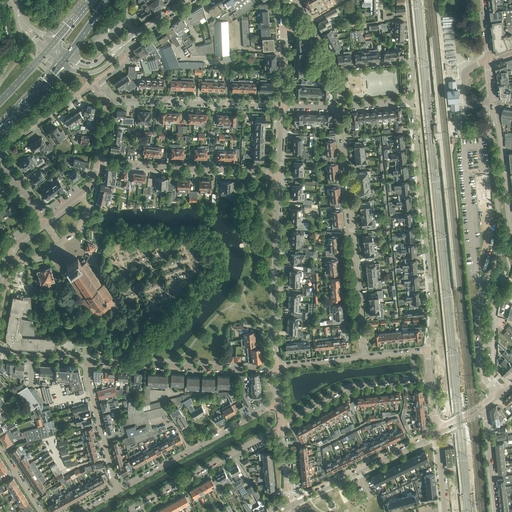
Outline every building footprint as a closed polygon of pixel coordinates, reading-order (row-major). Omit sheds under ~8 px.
[(141,7),(142,9),(143,10),(140,12),(141,14),(140,14),(141,16),(140,17),(140,18),(141,19),(142,19),(143,19),(145,18),(145,17),(152,13),(149,8),(150,8),(144,0),(138,0),(138,2),(141,6),(141,7)] [(151,7),(153,11),(156,10),(157,10),(159,8),(153,0),(145,0),(151,7)] [(153,0),(159,8),(161,7),(161,6),(164,4),(161,0),(153,0)] [(246,12),(249,10),(255,6),(253,4),(256,2),(254,0),(222,0),(220,2),(224,8),(231,3),(233,5),(229,8),(231,11),(235,9),(236,11),(233,13),(236,18),(244,12),(244,13),(246,12)] [(305,0),(304,1),(310,11),(314,9),(314,8),(314,7),(316,10),(317,9),(319,13),(328,7),(326,3),(327,3),(326,1),(327,0),(305,0)] [(220,11),(224,8),(220,2),(213,6),(219,15),(221,13),(220,11)] [(205,16),(202,5),(192,12),(198,21),(198,22),(200,21),(200,20),(205,16)] [(213,16),(214,15),(216,17),(219,15),(213,6),(208,9),(213,16)] [(336,8),(324,14),(326,17),(337,11),(336,8)] [(386,8),(383,9),(383,19),(389,19),(394,18),(393,15),(388,15),(386,16),(386,8)] [(506,18),(507,18),(506,8),(503,9),(499,10),(499,11),(490,12),(491,20),(506,18)] [(187,15),(187,16),(186,16),(192,26),(198,22),(198,21),(192,12),(187,15)] [(191,34),(188,36),(187,35),(184,30),(188,27),(186,24),(182,18),(180,20),(179,20),(178,21),(178,22),(174,25),(172,26),(181,39),(183,41),(192,55),(198,55),(195,46),(191,34)] [(319,25),(317,25),(321,31),(325,29),(327,28),(325,24),(329,22),(327,20),(327,18),(323,21),(318,23),(319,25)] [(208,24),(215,55),(223,54),(229,54),(229,47),(229,44),(229,41),(229,38),(228,35),(228,32),(228,29),(228,26),(228,23),(228,20),(223,21),(216,21),(215,19),(213,20),(208,24)] [(507,30),(507,25),(506,19),(491,21),(492,27),(494,26),(494,31),(492,31),(495,54),(505,51),(504,50),(504,49),(508,48),(508,49),(511,47),(511,34),(508,36),(507,34),(505,34),(504,30),(507,30)] [(183,41),(181,39),(172,26),(165,30),(169,36),(176,46),(183,41)] [(334,28),(323,34),(322,35),(326,40),(336,34),(337,33),(335,30),(334,28)] [(151,40),(156,48),(161,45),(161,44),(167,40),(168,41),(169,41),(168,39),(167,38),(169,36),(165,30),(151,40)] [(358,30),(350,31),(350,32),(350,38),(359,38),(358,30)] [(403,41),(403,39),(404,39),(404,36),(403,36),(404,33),(390,33),(387,33),(387,35),(390,35),(395,35),(395,39),(392,38),(392,41),(395,41),(395,40),(398,40),(398,39),(399,39),(399,41),(403,41)] [(339,39),(337,36),(338,36),(336,34),(326,40),(325,40),(329,46),(338,40),(339,39)] [(294,74),(294,75),(302,76),(302,74),(305,74),(305,69),(302,69),(303,61),(304,61),(304,50),(304,49),(307,49),(311,49),(311,46),(315,44),(311,36),(302,37),(296,38),(296,42),(295,42),(295,53),(294,53),(294,56),(295,56),(294,71),(295,71),(295,74),(294,74)] [(263,49),(274,49),(273,37),(262,38),(263,49)] [(150,39),(142,45),(147,53),(150,51),(152,55),(154,58),(155,57),(156,58),(148,61),(150,70),(166,69),(161,56),(159,52),(156,48),(151,40),(150,39)] [(161,45),(156,48),(159,52),(161,56),(166,69),(169,68),(169,69),(178,68),(178,64),(179,64),(178,63),(171,44),(169,45),(168,41),(167,40),(161,44),(161,45)] [(341,48),(340,46),(339,44),(340,43),(338,40),(329,46),(332,51),(332,50),(334,53),(338,50),(341,48)] [(211,42),(195,46),(199,55),(215,55),(211,42)] [(379,60),(379,55),(379,52),(381,52),(381,44),(375,45),(375,50),(372,50),(372,53),(373,62),(376,61),(377,60),(379,60)] [(149,73),(151,73),(150,70),(148,61),(147,57),(146,55),(148,54),(147,53),(142,45),(133,50),(136,54),(133,56),(134,56),(131,58),(134,63),(136,61),(137,61),(139,59),(141,61),(144,69),(134,70),(134,73),(135,73),(137,73),(142,73),(145,73),(149,73)] [(399,47),(395,47),(395,51),(396,59),(397,59),(399,59),(400,58),(402,58),(402,57),(403,57),(403,53),(403,47),(404,47),(404,46),(399,47)] [(338,64),(341,64),(342,65),(344,64),(344,55),(340,56),(338,53),(340,53),(338,50),(334,53),(336,56),(336,59),(338,59),(338,64)] [(274,72),(274,68),(275,68),(275,60),(265,59),(264,71),(274,72)] [(511,59),(496,65),(497,71),(511,70),(511,59)] [(135,67),(128,66),(128,70),(128,74),(127,75),(115,83),(119,88),(120,88),(121,90),(125,87),(128,91),(136,86),(137,73),(135,73),(134,73),(134,70),(135,67)] [(138,73),(137,86),(139,86),(139,87),(140,88),(142,88),(145,88),(145,78),(141,78),(141,73),(138,73)] [(166,86),(166,79),(160,79),(160,76),(157,76),(157,79),(157,88),(160,88),(160,89),(162,89),(162,88),(163,88),(163,86),(166,86)] [(167,78),(167,86),(170,86),(170,89),(171,89),(173,89),(174,89),(176,89),(177,80),(177,77),(172,77),(170,78),(167,78)] [(205,78),(205,80),(202,80),(202,79),(199,79),(198,87),(201,87),(201,90),(202,90),(202,91),(204,91),(204,90),(207,90),(207,78),(205,78)] [(230,78),(230,89),(232,89),(232,91),(233,91),(233,92),(235,92),(236,91),(238,91),(239,81),(233,81),(233,78),(230,78)] [(260,80),(260,91),(267,92),(267,93),(274,94),(274,88),(273,88),(273,83),(274,83),(267,83),(266,83),(266,80),(260,80)] [(459,100),(458,89),(457,89),(456,81),(449,82),(450,90),(449,90),(450,101),(451,101),(452,109),(459,109),(458,100),(459,100)] [(498,85),(499,92),(499,98),(509,100),(511,90),(511,89),(511,88),(511,86),(511,81),(507,82),(507,85),(505,85),(505,84),(498,85)] [(85,120),(88,118),(93,118),(95,107),(87,106),(86,111),(84,110),(83,109),(79,112),(85,120)] [(395,110),(394,110),(395,122),(396,126),(398,126),(398,120),(401,119),(401,118),(402,118),(402,114),(401,114),(400,109),(395,109),(395,110)] [(122,124),(130,124),(133,124),(133,118),(130,118),(126,118),(126,111),(116,111),(116,114),(115,114),(115,118),(122,118),(122,120),(121,120),(121,123),(122,123),(122,124)] [(79,120),(81,122),(85,120),(79,112),(72,116),(76,122),(79,120)] [(135,118),(135,124),(138,124),(138,123),(144,124),(145,112),(141,112),(138,112),(138,118),(135,118)] [(165,123),(165,121),(166,113),(159,112),(158,115),(156,115),(156,123),(165,123)] [(356,113),(350,114),(349,114),(351,128),(355,128),(356,130),(353,131),(353,133),(359,133),(358,126),(357,114),(356,114),(356,113)] [(253,114),(252,120),(252,122),(251,122),(251,123),(252,123),(265,123),(265,115),(261,115),(261,117),(257,116),(257,114),(253,114)] [(222,127),(223,115),(216,115),(216,118),(217,118),(217,122),(215,122),(214,127),(222,127)] [(229,127),(229,129),(232,129),(232,126),(240,126),(240,124),(241,119),(237,119),(237,116),(230,115),(229,127)] [(76,122),(72,116),(65,121),(69,127),(74,123),(76,126),(78,124),(76,122)] [(114,128),(113,135),(122,136),(122,133),(124,133),(125,131),(127,131),(133,132),(133,129),(128,128),(121,127),(118,126),(117,129),(114,128)] [(50,134),(50,135),(50,136),(50,137),(51,137),(52,137),(53,137),(56,142),(60,139),(61,141),(66,137),(62,130),(60,132),(57,127),(49,132),(50,134)] [(77,137),(77,141),(78,143),(80,143),(84,144),(84,142),(89,143),(90,136),(86,135),(86,131),(87,131),(79,129),(78,136),(77,137)] [(121,140),(122,136),(113,135),(112,141),(118,142),(118,144),(121,145),(125,145),(126,146),(126,143),(123,143),(124,140),(121,140)] [(335,147),(334,141),(336,140),(335,135),(324,137),(324,142),(325,142),(326,148),(335,147)] [(404,140),(403,135),(394,135),(395,138),(382,140),(382,143),(386,142),(395,141),(398,140),(398,141),(401,141),(404,140)] [(292,140),(292,142),(293,143),(293,146),(302,146),(303,143),(302,143),(302,140),(304,140),(304,136),(296,136),(296,139),(293,139),(293,140),(292,140)] [(358,141),(353,141),(354,148),(355,148),(367,146),(364,146),(364,143),(363,143),(363,142),(366,141),(366,137),(358,138),(358,141)] [(33,152),(39,148),(41,151),(43,150),(46,153),(53,149),(49,143),(46,145),(41,138),(34,143),(33,144),(33,143),(32,143),(31,144),(30,144),(30,145),(30,146),(30,147),(33,152)] [(141,151),(141,155),(148,156),(148,155),(149,146),(150,143),(142,142),(142,146),(143,146),(142,151),(141,151)] [(111,145),(110,152),(124,154),(125,145),(121,145),(118,144),(117,146),(111,145)] [(171,148),(171,153),(169,153),(169,157),(177,157),(177,144),(170,144),(170,148),(171,148)] [(208,150),(209,146),(201,146),(201,149),(200,149),(200,158),(208,159),(208,155),(206,155),(207,150),(208,150)] [(293,146),(293,152),(294,153),(296,153),(301,153),(301,157),(308,158),(308,152),(305,152),(305,146),(302,146),(293,146)] [(162,153),(160,153),(161,148),(155,147),(154,156),(162,157),(162,153)] [(192,154),(192,158),(200,158),(200,149),(201,147),(198,147),(198,149),(195,149),(194,154),(192,154)] [(326,155),(322,155),(323,160),(326,160),(338,159),(337,154),(336,154),(335,147),(326,148),(326,155)] [(215,159),(223,159),(224,150),(217,150),(217,155),(215,155),(215,159)] [(229,151),(229,159),(229,160),(237,161),(237,156),(239,156),(239,150),(236,150),(236,151),(229,151)] [(264,154),(251,153),(245,153),(245,157),(246,157),(252,157),(252,156),(253,156),(254,156),(255,156),(254,160),(259,160),(259,162),(263,162),(264,154)] [(25,162),(20,165),(24,171),(30,166),(31,168),(34,166),(33,165),(34,164),(35,166),(37,164),(38,167),(44,162),(42,158),(37,162),(33,155),(29,158),(28,157),(24,160),(25,162)] [(405,156),(391,158),(392,160),(395,160),(396,165),(405,164),(405,162),(406,162),(406,158),(405,158),(405,156)] [(86,161),(81,160),(74,159),(73,162),(71,162),(70,165),(84,168),(86,161)] [(338,159),(326,160),(327,165),(328,171),(337,171),(337,164),(338,164),(338,159)] [(45,171),(43,168),(47,166),(44,162),(38,167),(40,170),(33,175),(31,176),(33,179),(32,180),(34,182),(35,182),(36,183),(47,175),(44,172),(45,171)] [(393,173),(391,173),(407,171),(407,170),(407,169),(407,166),(405,166),(405,164),(395,165),(395,169),(392,170),(393,173)] [(122,171),(121,171),(121,170),(105,169),(104,182),(104,183),(106,183),(115,185),(116,172),(121,173),(122,171)] [(76,171),(75,170),(68,175),(69,177),(68,178),(70,181),(72,180),(73,182),(73,181),(73,182),(76,180),(75,179),(80,176),(76,171)] [(125,186),(124,186),(124,187),(129,189),(129,186),(130,182),(130,181),(127,180),(128,176),(127,176),(128,171),(125,171),(124,170),(123,170),(122,171),(121,173),(121,179),(125,179),(125,186)] [(339,177),(338,177),(337,171),(328,171),(329,178),(328,178),(328,183),(340,182),(339,177)] [(407,171),(391,173),(391,176),(393,176),(396,175),(397,181),(406,180),(406,177),(408,177),(408,173),(407,173),(407,171)] [(134,188),(135,184),(138,184),(138,181),(140,173),(139,173),(138,172),(137,172),(136,172),(133,172),(133,177),(132,177),(131,182),(130,182),(129,186),(129,189),(129,191),(131,192),(132,188),(134,188)] [(51,184),(47,178),(44,180),(45,183),(47,181),(50,185),(51,186),(46,190),(45,188),(42,190),(43,192),(45,196),(44,197),(44,198),(45,199),(46,199),(48,199),(50,198),(50,197),(57,192),(58,193),(52,185),(51,184)] [(155,181),(152,181),(152,186),(152,188),(154,188),(154,190),(161,190),(161,179),(155,178),(155,181)] [(55,183),(52,185),(58,193),(63,189),(61,187),(63,186),(60,182),(58,180),(57,179),(56,180),(54,182),(55,183)] [(169,184),(169,180),(167,180),(167,179),(161,179),(161,190),(171,191),(171,184),(169,184)] [(172,193),(172,201),(177,201),(177,193),(183,193),(183,180),(177,179),(177,183),(176,185),(175,185),(172,185),(172,193)] [(193,197),(190,197),(191,191),(189,191),(189,187),(189,180),(183,180),(183,193),(187,193),(189,193),(189,197),(189,202),(193,202),(193,197)] [(205,192),(205,180),(199,180),(199,183),(197,183),(197,188),(198,188),(198,192),(205,192)] [(211,181),(205,180),(205,192),(211,192),(211,188),(213,188),(213,183),(211,183),(211,181)] [(220,193),(225,193),(227,193),(227,181),(221,181),(221,183),(219,183),(219,188),(220,188),(220,193)] [(227,193),(227,196),(233,197),(233,191),(235,191),(235,182),(227,181),(227,193)] [(292,186),(292,189),(293,189),(293,192),(307,193),(307,192),(303,192),(303,190),(302,190),(302,185),(300,185),(300,181),(295,181),(295,185),(293,185),(293,186),(292,186)] [(340,187),(340,182),(328,183),(329,188),(330,188),(330,195),(340,194),(339,187),(340,187)] [(100,187),(99,190),(100,190),(99,191),(110,193),(111,194),(112,190),(113,188),(113,187),(119,188),(119,186),(117,186),(116,185),(115,185),(106,183),(105,186),(101,185),(100,187)] [(408,187),(394,188),(395,191),(395,192),(398,192),(399,196),(407,195),(407,193),(409,192),(409,189),(408,189),(408,187)] [(97,200),(96,203),(96,204),(97,205),(99,205),(100,205),(100,204),(104,204),(107,205),(108,201),(109,201),(110,196),(118,198),(118,196),(111,194),(110,193),(99,191),(97,200)] [(312,203),(312,200),(306,199),(307,193),(293,192),(293,199),(294,200),(296,200),(296,199),(301,199),(301,201),(303,201),(303,203),(312,203)] [(342,200),(340,201),(340,194),(330,195),(331,201),(330,201),(331,207),(342,205),(342,200)] [(399,201),(396,201),(396,204),(410,203),(410,201),(410,197),(407,197),(407,195),(399,196),(399,201)] [(369,201),(364,202),(359,202),(360,209),(361,209),(373,207),(373,200),(369,200),(369,201)] [(7,203),(0,208),(0,214),(1,216),(7,212),(10,216),(12,215),(12,216),(13,216),(12,215),(17,211),(12,204),(9,206),(7,203)] [(343,210),(342,205),(331,207),(331,211),(332,211),(333,218),(331,218),(329,218),(329,219),(342,218),(341,210),(343,210)] [(403,216),(397,217),(398,219),(398,220),(411,218),(411,216),(412,216),(411,213),(409,213),(409,211),(403,211),(403,214),(403,216)] [(292,215),(292,223),(295,223),(295,222),(297,222),(297,228),(296,228),(296,229),(309,230),(309,229),(309,226),(303,226),(304,222),(300,222),(301,218),(302,218),(302,215),(292,215)] [(332,230),(336,230),(341,230),(341,225),(343,225),(342,218),(329,219),(331,223),(332,223),(332,230)] [(404,225),(412,224),(411,218),(398,220),(390,220),(391,227),(395,226),(394,223),(398,223),(398,222),(404,222),(404,225)] [(375,219),(361,221),(362,227),(368,226),(368,227),(368,228),(375,228),(375,219)] [(341,233),(336,233),(331,232),(327,232),(327,238),(328,238),(329,244),(338,243),(338,237),(340,237),(341,233)] [(363,242),(364,242),(375,241),(375,236),(374,236),(372,235),(372,233),(368,233),(368,235),(363,236),(363,238),(362,238),(362,241),(363,241),(363,242)] [(289,241),(289,245),(294,245),(302,246),(302,241),(303,238),(300,238),(291,238),(291,241),(289,241)] [(414,242),(400,243),(401,249),(401,250),(401,252),(415,250),(414,248),(415,248),(415,245),(414,242)] [(95,247),(92,245),(88,243),(84,250),(91,253),(91,255),(97,258),(98,255),(92,252),(95,247)] [(337,250),(339,250),(338,243),(329,244),(329,251),(325,251),(326,256),(338,255),(337,250)] [(299,254),(289,254),(289,257),(290,257),(290,262),(296,262),(296,261),(299,261),(299,258),(304,258),(310,258),(312,258),(312,255),(314,255),(314,251),(305,251),(305,255),(304,254),(299,254)] [(338,255),(326,256),(327,263),(328,263),(328,267),(338,266),(337,260),(338,260),(338,255)] [(89,313),(92,311),(95,315),(113,302),(110,298),(112,297),(113,296),(112,295),(112,296),(110,292),(109,291),(108,290),(108,289),(107,289),(107,288),(108,287),(106,284),(105,285),(104,284),(104,283),(102,284),(98,279),(98,278),(97,277),(98,277),(96,274),(95,274),(94,273),(94,272),(92,270),(90,267),(86,262),(87,262),(86,261),(85,261),(84,259),(80,261),(78,258),(66,266),(69,269),(65,272),(66,274),(66,275),(67,275),(82,298),(80,299),(81,301),(80,301),(82,304),(83,304),(89,313)] [(402,265),(399,265),(399,268),(402,267),(416,266),(416,264),(417,264),(416,261),(413,261),(413,258),(405,259),(404,259),(405,262),(405,264),(402,265)] [(301,271),(304,272),(304,274),(313,274),(314,267),(303,266),(303,270),(298,269),(293,269),(293,271),(290,271),(289,278),(299,278),(300,275),(301,275),(301,271)] [(328,267),(328,271),(325,271),(325,275),(325,277),(328,276),(328,279),(329,279),(340,278),(340,273),(338,273),(338,266),(328,267)] [(399,268),(397,268),(398,272),(406,271),(406,275),(413,274),(413,272),(417,272),(416,266),(402,267),(399,268)] [(54,280),(50,267),(42,270),(42,268),(37,270),(39,279),(32,281),(28,280),(28,284),(32,284),(32,287),(33,287),(37,286),(39,290),(41,289),(40,285),(54,280)] [(407,280),(404,281),(404,283),(418,282),(418,280),(418,276),(414,277),(413,274),(406,275),(407,280)] [(289,278),(289,285),(292,285),(292,287),(301,288),(301,283),(299,283),(299,278),(289,278)] [(329,279),(330,282),(325,283),(326,286),(329,286),(341,285),(340,278),(329,279)] [(381,280),(380,280),(377,281),(368,281),(368,287),(374,287),(374,288),(376,288),(380,288),(380,287),(381,287),(381,280)] [(418,282),(404,283),(404,286),(407,286),(408,291),(415,290),(415,288),(419,287),(419,284),(418,284),(418,282)] [(403,299),(403,300),(406,299),(419,298),(419,292),(415,293),(415,290),(408,291),(408,297),(405,297),(403,297),(403,299)] [(340,301),(339,298),(341,298),(340,291),(331,292),(331,296),(330,296),(330,299),(331,299),(331,301),(332,301),(332,302),(333,301),(340,301)] [(23,296),(23,294),(22,293),(22,292),(21,292),(22,293),(22,294),(21,295),(17,294),(16,297),(13,296),(10,313),(10,314),(7,329),(8,330),(7,331),(6,333),(6,335),(6,337),(6,339),(7,341),(8,342),(7,343),(8,343),(9,344),(8,345),(9,344),(11,346),(12,347),(14,347),(16,348),(18,348),(20,348),(22,347),(22,348),(37,349),(37,348),(40,349),(55,350),(55,346),(58,347),(58,343),(59,341),(61,342),(61,343),(62,343),(60,341),(59,341),(58,340),(57,340),(56,340),(56,338),(34,337),(33,320),(21,318),(22,316),(21,316),(22,311),(32,310),(30,295),(23,296)] [(289,295),(288,302),(298,302),(300,303),(300,299),(300,294),(297,293),(292,293),(292,295),(289,295)] [(419,298),(406,299),(406,302),(409,302),(410,307),(418,306),(418,304),(421,303),(420,300),(419,298)] [(331,301),(331,302),(327,302),(327,306),(329,305),(329,308),(329,312),(333,312),(333,313),(342,312),(341,304),(334,305),(333,301),(332,302),(332,301),(331,301)] [(288,302),(288,309),(291,309),(291,311),(291,314),(294,314),(301,315),(311,315),(311,313),(309,313),(309,312),(299,311),(300,307),(298,307),(298,302),(288,302)] [(410,313),(407,313),(407,316),(416,315),(421,315),(421,313),(422,313),(421,309),(418,309),(418,306),(410,307),(409,307),(410,313)] [(370,311),(369,311),(370,314),(371,316),(377,315),(378,318),(384,318),(383,309),(370,310),(370,311)] [(324,321),(320,322),(320,325),(340,323),(340,321),(341,321),(341,319),(343,319),(344,319),(344,314),(342,315),(342,312),(333,313),(333,312),(329,312),(329,316),(332,316),(332,319),(327,320),(324,320),(324,321)] [(288,319),(287,326),(297,326),(297,323),(299,323),(299,318),(301,318),(301,315),(294,314),(294,317),(291,317),(291,319),(288,319)] [(109,324),(105,319),(101,322),(105,327),(109,324)] [(243,325),(235,326),(235,330),(239,329),(239,333),(244,333),(245,339),(254,338),(254,332),(253,332),(253,330),(250,331),(250,332),(248,332),(248,328),(244,329),(243,325)] [(287,326),(287,333),(290,333),(290,335),(302,335),(302,329),(300,329),(300,326),(297,326),(287,326)] [(511,338),(505,332),(503,334),(511,342),(511,338)] [(378,333),(373,334),(369,334),(371,339),(373,339),(373,343),(376,343),(376,344),(378,344),(378,343),(379,342),(378,333)] [(339,347),(342,346),(343,347),(347,347),(347,342),(345,343),(345,339),(345,337),(343,337),(342,334),(340,334),(340,335),(338,335),(338,336),(338,339),(339,347)] [(310,338),(310,337),(302,338),(303,339),(303,341),(304,350),(306,350),(306,351),(310,351),(309,341),(311,341),(310,338)] [(318,350),(321,349),(320,341),(320,338),(315,338),(313,339),(314,349),(318,349),(318,350)] [(498,351),(505,358),(509,362),(510,361),(511,363),(511,352),(511,351),(509,353),(498,343),(498,351)] [(254,345),(247,346),(248,352),(248,356),(252,355),(261,354),(261,348),(254,348),(254,345)] [(498,359),(500,359),(505,365),(505,366),(507,367),(506,368),(510,372),(511,370),(511,366),(508,363),(509,362),(505,358),(504,360),(501,357),(501,358),(500,357),(498,359)] [(498,360),(498,362),(500,364),(503,368),(502,369),(502,370),(500,372),(500,373),(504,376),(507,374),(507,375),(510,372),(506,368),(507,367),(505,366),(505,365),(500,359),(498,359),(498,360)] [(23,382),(24,369),(24,364),(7,363),(7,369),(6,371),(11,371),(11,376),(15,376),(20,376),(20,378),(20,381),(22,383),(23,382)] [(55,375),(55,379),(69,380),(71,389),(83,386),(81,378),(80,376),(80,373),(78,367),(74,367),(70,366),(69,367),(65,366),(63,366),(60,366),(55,366),(55,375)] [(94,371),(93,376),(94,377),(94,380),(102,381),(103,372),(103,371),(94,371)] [(115,389),(115,395),(122,393),(122,385),(123,372),(118,372),(118,380),(120,381),(120,389),(115,389)] [(139,373),(138,373),(137,372),(136,372),(135,373),(134,373),(134,382),(134,385),(138,385),(138,388),(142,388),(142,379),(141,379),(141,374),(139,373)] [(184,374),(179,374),(176,373),(176,374),(171,374),(171,385),(183,385),(184,374)] [(167,386),(167,375),(162,374),(160,374),(148,374),(148,375),(147,375),(147,377),(148,377),(147,385),(167,386)] [(239,375),(239,389),(260,387),(259,381),(250,382),(244,382),(244,375),(239,375)] [(198,388),(199,377),(194,377),(194,376),(192,376),(192,377),(187,377),(186,387),(198,388)] [(229,391),(233,388),(233,386),(229,386),(230,377),(225,376),(223,376),(218,376),(217,387),(229,388),(229,391)] [(214,389),(214,378),(209,378),(209,377),(207,377),(207,378),(202,377),(201,388),(214,389)] [(36,407),(42,403),(41,402),(43,401),(34,389),(27,388),(26,386),(25,387),(23,383),(23,382),(22,383),(17,387),(15,388),(12,385),(18,392),(18,393),(29,410),(36,406),(36,407)] [(18,392),(17,392),(18,393),(18,392),(12,385),(8,388),(14,395),(17,392),(18,392)] [(104,389),(97,391),(99,399),(100,399),(115,395),(115,389),(115,386),(112,387),(104,389)] [(257,399),(257,398),(261,397),(260,391),(260,387),(239,389),(239,392),(246,405),(250,403),(257,399)] [(219,392),(218,393),(219,396),(219,397),(227,396),(230,401),(229,402),(230,403),(222,408),(224,412),(226,417),(230,414),(238,410),(234,403),(240,400),(233,388),(229,391),(225,392),(219,392)] [(410,395),(410,397),(422,396),(421,390),(418,391),(417,388),(411,389),(411,390),(411,392),(411,395),(410,395)] [(203,392),(182,395),(183,401),(190,397),(195,396),(203,395),(203,392)] [(182,401),(180,402),(182,404),(184,403),(186,406),(184,406),(185,407),(187,406),(191,412),(192,415),(195,419),(206,412),(203,408),(202,406),(198,408),(195,410),(192,405),(190,403),(193,402),(190,398),(190,397),(183,401),(182,401)] [(362,397),(355,397),(356,401),(353,402),(355,406),(361,405),(361,410),(364,410),(362,397)] [(100,402),(100,403),(100,404),(101,404),(101,407),(118,402),(117,400),(116,400),(113,401),(112,398),(110,399),(108,399),(101,401),(100,401),(100,402)] [(349,415),(351,414),(351,413),(356,410),(354,406),(355,406),(353,402),(350,403),(348,400),(342,403),(349,415)] [(144,402),(143,412),(154,409),(152,403),(149,404),(150,401),(144,401),(144,402)] [(118,402),(101,407),(102,409),(102,410),(102,411),(103,411),(103,412),(109,410),(110,412),(115,410),(114,406),(119,405),(118,402)] [(128,402),(128,415),(128,416),(136,414),(139,424),(137,426),(141,440),(153,435),(159,433),(158,433),(167,430),(165,425),(152,429),(148,419),(166,414),(164,406),(163,407),(160,407),(157,408),(154,409),(143,412),(144,402),(128,402)] [(188,423),(185,419),(180,411),(183,409),(181,406),(179,402),(177,403),(175,403),(178,407),(170,413),(179,428),(188,423)] [(51,412),(49,405),(44,406),(44,407),(43,406),(43,405),(42,403),(36,407),(40,415),(51,412)] [(345,413),(347,416),(349,415),(342,403),(338,406),(343,415),(345,413)] [(84,405),(84,404),(72,407),(73,413),(89,409),(88,404),(84,405)] [(341,417),(340,416),(343,415),(338,406),(335,408),(334,409),(340,420),(340,422),(343,420),(341,417)] [(507,419),(505,416),(500,409),(497,410),(497,406),(496,406),(491,410),(490,411),(492,418),(497,417),(496,415),(498,415),(498,416),(501,415),(502,419),(503,419),(504,422),(507,419)] [(217,423),(225,419),(220,409),(216,411),(218,415),(214,417),(217,423)] [(332,409),(329,411),(333,418),(335,417),(338,421),(340,420),(334,409),(332,410),(332,409)] [(89,410),(75,414),(75,417),(79,416),(79,419),(91,416),(89,410)] [(9,411),(2,417),(0,418),(0,425),(1,425),(0,423),(0,421),(2,420),(11,414),(9,411)] [(112,422),(110,417),(115,416),(113,411),(109,412),(103,414),(108,433),(114,432),(112,422)] [(324,414),(331,425),(333,424),(332,422),(334,421),(333,418),(329,411),(324,414)] [(137,426),(139,424),(136,414),(128,416),(129,418),(118,421),(119,425),(120,425),(122,433),(126,432),(127,437),(123,439),(125,442),(126,446),(130,444),(136,442),(141,440),(137,426)] [(319,416),(325,426),(327,425),(328,426),(331,425),(324,414),(319,416)] [(499,419),(502,419),(501,415),(498,416),(498,415),(496,415),(497,417),(492,418),(493,427),(500,426),(499,419)] [(317,419),(315,419),(321,430),(323,429),(322,427),(325,426),(319,416),(316,418),(317,419)] [(395,418),(391,419),(392,422),(393,424),(396,422),(400,430),(397,431),(400,438),(405,435),(403,432),(405,432),(402,427),(401,424),(397,417),(396,418),(395,418)] [(41,418),(36,420),(38,428),(45,426),(43,422),(41,418)] [(91,418),(89,418),(86,419),(76,421),(77,425),(81,424),(82,428),(89,426),(89,425),(92,424),(92,423),(93,422),(92,421),(91,418)] [(313,419),(310,421),(315,430),(318,429),(319,431),(321,430),(315,419),(314,420),(313,419)] [(45,426),(46,429),(52,428),(51,423),(54,422),(53,420),(43,422),(45,426)] [(310,421),(306,424),(312,435),(314,434),(313,431),(315,430),(310,421)] [(0,427),(0,434),(3,433),(11,428),(13,427),(16,425),(14,422),(11,424),(7,426),(6,424),(2,427),(2,426),(0,427)] [(306,424),(301,426),(305,434),(308,432),(310,437),(312,435),(306,424)] [(21,432),(22,438),(26,437),(27,442),(49,436),(46,429),(45,426),(38,428),(35,428),(24,431),(21,432)] [(307,436),(305,434),(301,426),(298,428),(299,429),(297,430),(298,432),(296,433),(302,443),(303,442),(303,443),(307,442),(306,441),(304,438),(307,436)] [(397,431),(394,432),(392,428),(391,426),(389,427),(390,429),(395,440),(400,438),(397,431)] [(46,429),(49,436),(50,437),(54,435),(53,431),(55,430),(54,427),(52,428),(46,429)] [(94,432),(92,427),(85,429),(86,432),(84,432),(82,432),(82,433),(81,433),(82,434),(81,434),(81,435),(94,432)] [(390,429),(388,430),(390,434),(389,435),(388,432),(386,433),(391,442),(391,444),(395,442),(394,441),(395,440),(390,429)] [(3,434),(0,435),(0,438),(0,439),(1,439),(2,442),(15,434),(13,432),(11,433),(9,430),(6,432),(3,434)] [(355,436),(359,445),(361,444),(362,446),(363,446),(368,455),(372,453),(372,452),(368,445),(366,446),(364,443),(362,444),(358,435),(359,435),(357,431),(353,433),(355,436)] [(81,435),(83,441),(93,438),(95,437),(94,432),(81,435)] [(6,447),(12,443),(15,441),(13,438),(15,436),(17,439),(20,437),(18,433),(16,434),(16,433),(15,434),(2,442),(4,444),(4,445),(4,446),(5,446),(6,447)] [(383,434),(383,433),(381,434),(386,445),(391,442),(386,433),(383,434)] [(177,444),(173,437),(171,438),(169,435),(168,435),(167,434),(165,436),(166,438),(167,437),(172,446),(177,444)] [(173,437),(177,444),(182,441),(179,434),(173,437)] [(379,436),(376,437),(378,440),(381,447),(386,445),(381,434),(379,435),(379,436)] [(167,437),(166,438),(162,440),(167,449),(172,446),(167,437)] [(373,438),(371,439),(377,449),(381,447),(378,440),(376,437),(374,439),(373,438)] [(370,441),(367,442),(368,445),(372,452),(377,449),(371,439),(369,439),(370,441)] [(162,440),(158,442),(157,443),(162,452),(167,449),(162,440)] [(144,445),(146,449),(147,448),(152,457),(155,456),(155,457),(157,456),(157,455),(153,448),(151,449),(150,447),(149,448),(146,443),(144,445)] [(157,443),(152,446),(153,448),(157,455),(162,452),(157,443)] [(362,458),(368,455),(363,446),(362,446),(361,444),(359,445),(357,446),(358,448),(357,448),(362,458)] [(13,456),(24,450),(24,449),(21,451),(19,446),(10,452),(13,456)] [(354,447),(351,449),(352,449),(357,459),(357,460),(362,458),(357,448),(358,448),(357,446),(354,448),(354,447)] [(449,447),(445,448),(446,466),(455,465),(454,447),(449,447)] [(95,448),(88,450),(88,453),(85,453),(85,455),(81,456),(81,457),(97,453),(95,448)] [(146,449),(142,451),(147,460),(152,457),(147,448),(146,449)] [(352,449),(349,451),(348,449),(346,450),(352,462),(357,459),(352,449)] [(22,456),(24,455),(26,453),(24,450),(13,456),(16,461),(18,459),(22,456)] [(135,453),(141,464),(146,461),(142,454),(140,450),(135,453)] [(347,464),(352,462),(346,450),(344,451),(347,456),(344,457),(347,464)] [(45,460),(51,456),(48,451),(42,455),(45,460)] [(424,451),(420,454),(424,462),(428,459),(429,460),(429,459),(425,451),(424,451)] [(22,456),(18,459),(20,463),(27,459),(31,456),(32,456),(31,455),(30,452),(29,452),(26,453),(24,455),(22,456)] [(141,464),(135,453),(129,456),(131,460),(132,460),(131,461),(133,463),(135,467),(141,464)] [(420,453),(415,456),(419,464),(424,462),(420,454),(420,453)] [(337,455),(343,466),(347,464),(344,457),(341,458),(339,454),(337,455)] [(336,458),(333,459),(338,469),(343,466),(337,455),(335,456),(336,458)] [(51,456),(45,460),(47,464),(54,460),(51,456)] [(415,456),(410,458),(414,466),(419,464),(415,456)] [(78,464),(76,458),(64,462),(67,467),(78,464)] [(410,458),(405,461),(409,469),(414,466),(410,458)] [(23,468),(30,463),(27,459),(20,463),(23,468)] [(327,460),(333,471),(338,469),(333,459),(330,460),(329,459),(327,460)] [(325,466),(328,473),(333,471),(327,460),(325,461),(328,465),(325,466)] [(23,468),(26,472),(36,465),(33,461),(30,463),(23,468)] [(405,461),(400,463),(404,471),(409,469),(405,461)] [(94,464),(96,470),(95,468),(104,465),(103,462),(94,464)] [(229,468),(232,473),(235,479),(239,477),(238,474),(241,472),(237,464),(235,463),(233,465),(233,466),(229,468)] [(400,463),(395,465),(395,466),(399,474),(404,471),(400,463)] [(53,472),(59,468),(56,464),(51,467),(50,468),(53,472)] [(36,465),(26,472),(28,476),(35,472),(39,469),(36,465)] [(119,469),(117,470),(120,475),(123,474),(124,475),(126,473),(126,472),(128,471),(132,469),(130,465),(128,466),(127,465),(125,465),(124,466),(120,468),(120,467),(119,468),(119,469)] [(395,466),(391,468),(395,476),(399,474),(395,466)] [(56,476),(62,473),(59,468),(53,472),(56,476)] [(391,468),(386,470),(390,478),(395,476),(391,468)] [(35,472),(28,476),(31,480),(42,473),(39,469),(35,472)] [(223,483),(226,482),(228,485),(231,483),(228,477),(224,471),(224,472),(223,470),(221,471),(222,473),(219,474),(218,473),(216,474),(216,476),(219,482),(222,480),(223,483)] [(386,470),(381,473),(385,481),(390,478),(386,470)] [(314,477),(313,477),(311,478),(301,479),(302,486),(307,486),(306,484),(310,483),(326,475),(324,471),(321,472),(322,474),(319,476),(314,477)] [(42,473),(31,480),(34,484),(44,478),(45,478),(42,473)] [(62,473),(56,476),(58,481),(61,479),(64,477),(68,475),(64,477),(62,473)] [(381,473),(376,475),(380,483),(385,481),(381,473)] [(101,486),(106,483),(105,480),(107,479),(104,474),(101,475),(102,476),(99,478),(97,475),(96,476),(101,486)] [(434,474),(425,475),(426,484),(435,483),(434,474)] [(497,480),(498,485),(505,484),(511,483),(511,480),(511,474),(504,475),(504,478),(504,479),(502,479),(497,480)] [(371,477),(375,486),(380,483),(376,475),(371,477)] [(96,476),(91,479),(96,488),(101,486),(96,476)] [(6,491),(8,489),(7,488),(16,483),(13,478),(6,482),(8,485),(6,487),(7,487),(5,489),(6,491)] [(34,484),(36,489),(43,484),(42,483),(45,481),(44,478),(34,484)] [(91,479),(86,481),(91,491),(96,488),(91,479)] [(215,486),(211,479),(206,482),(210,490),(213,488),(212,487),(215,486)] [(86,481),(81,484),(83,487),(86,494),(91,491),(86,481)] [(45,483),(43,484),(36,489),(39,493),(52,485),(50,482),(46,485),(45,483)] [(200,484),(205,492),(207,490),(208,491),(210,490),(206,482),(200,484)] [(19,488),(16,483),(7,488),(8,489),(9,489),(11,493),(10,493),(19,488)] [(271,490),(274,489),(274,483),(265,484),(262,484),(262,487),(264,487),(265,494),(271,493),(271,490)] [(86,494),(83,487),(81,484),(76,487),(82,496),(86,494)] [(202,493),(205,492),(200,484),(195,487),(200,496),(202,494),(202,493)] [(253,485),(253,484),(250,486),(251,487),(246,490),(242,484),(237,487),(238,489),(244,497),(251,493),(252,495),(253,494),(259,504),(258,506),(259,508),(261,511),(268,511),(269,511),(262,501),(261,499),(262,499),(253,485)] [(77,499),(82,496),(76,487),(74,488),(75,488),(72,490),(73,492),(77,499)] [(200,496),(195,487),(190,490),(194,498),(197,496),(197,497),(200,496)] [(13,497),(13,498),(22,493),(19,488),(10,493),(13,497)] [(67,505),(72,502),(66,492),(65,490),(64,491),(65,493),(62,495),(67,505)] [(69,491),(68,491),(66,492),(72,502),(77,499),(73,492),(72,490),(69,491)] [(22,493),(13,498),(14,499),(15,500),(17,499),(19,502),(25,497),(22,493)] [(427,497),(420,497),(420,501),(433,500),(433,498),(436,498),(436,493),(427,494),(427,497)] [(384,494),(380,495),(383,508),(385,507),(386,511),(391,509),(389,501),(386,501),(384,494)] [(62,495),(57,497),(62,507),(67,505),(62,495)] [(185,495),(180,498),(184,506),(187,505),(186,504),(189,503),(188,501),(190,500),(188,496),(186,497),(185,495)] [(56,496),(51,499),(54,503),(57,510),(62,507),(57,497),(56,496)] [(19,502),(16,503),(20,508),(22,507),(24,505),(28,502),(25,497),(19,502)] [(181,507),(182,508),(184,506),(180,498),(174,501),(178,508),(181,507)] [(398,498),(389,501),(391,509),(400,507),(398,498)] [(174,511),(176,511),(176,510),(178,508),(174,501),(169,504),(173,511),(174,511)] [(246,501),(242,504),(246,510),(243,511),(251,511),(250,510),(251,510),(251,509),(249,505),(246,501)] [(52,504),(48,506),(51,511),(55,511),(58,511),(57,510),(54,503),(52,504)]
